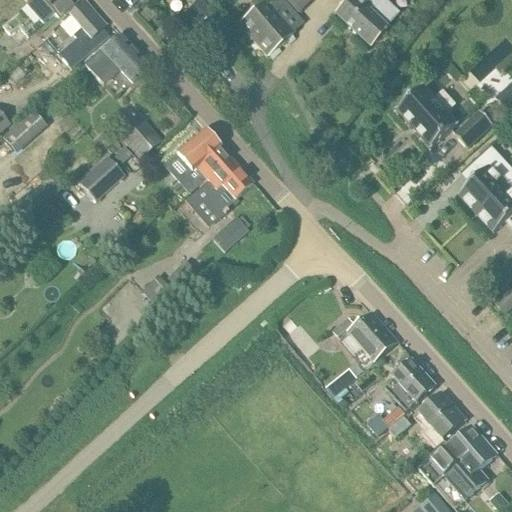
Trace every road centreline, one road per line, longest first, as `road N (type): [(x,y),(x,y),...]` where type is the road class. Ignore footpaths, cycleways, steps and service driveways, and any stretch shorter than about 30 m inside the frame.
road 1 (unclassified): [(30,511),(322,237)]
road 2 (tertiary): [(511,450),(322,237)]
road 3 (residential): [(511,379),(397,266),(337,220),(291,205)]
road 4 (tertiary): [(291,205),(107,0)]
